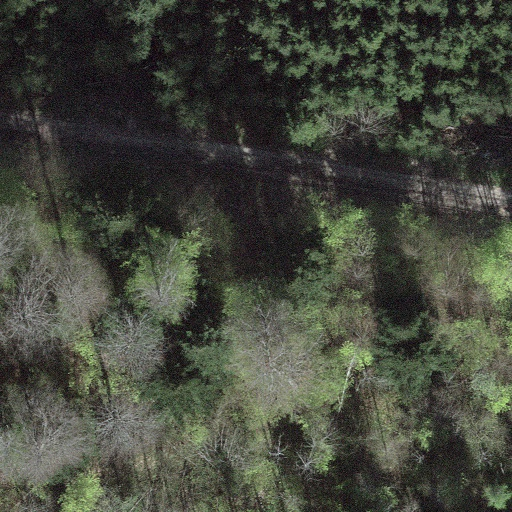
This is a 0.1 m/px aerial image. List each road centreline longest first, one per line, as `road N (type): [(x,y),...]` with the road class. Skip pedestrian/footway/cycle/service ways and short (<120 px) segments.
road 1 (track): [(0,118),(511,204)]
road 2 (track): [(0,473),(326,430),(511,390)]
